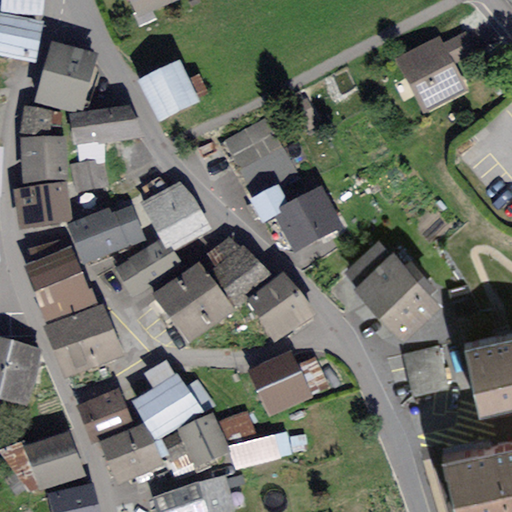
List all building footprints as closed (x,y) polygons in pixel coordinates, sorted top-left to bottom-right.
[(0,0),(0,15),(37,18),(38,0),(0,0)] [(172,0),(117,0),(127,22),(174,4),(172,0)] [(0,61),(23,66),(31,27),(0,20),(0,61)] [(435,37),(386,61),(414,116),(462,92),(451,69),(473,58),(461,34),(439,44),(435,37)] [(21,99),(72,115),(89,63),(38,47),(21,99)] [(134,79),(155,126),(192,109),(170,62),(134,79)] [(185,80),(194,102),(204,98),(196,76),(185,80)] [(120,109),(58,119),(63,152),(125,142),(120,109)] [(45,116),(17,111),(13,140),(43,139),(45,116)] [(225,142),(242,171),(282,148),(266,119),(225,142)] [(58,141),(11,143),(11,191),(59,185),(58,141)] [(94,163),(67,168),(74,195),(100,191),(99,184),(108,183),(104,165),(95,167),(94,163)] [(102,194),(113,210),(134,197),(124,180),(102,194)] [(272,188),(242,203),(253,226),(267,221),(285,256),(340,231),(317,184),(278,200),(272,188)] [(172,185),(134,207),(140,222),(181,199),(172,185)] [(5,196),(10,234),(62,227),(57,189),(5,196)] [(185,200),(142,225),(160,256),(203,232),(185,200)] [(61,229),(77,270),(138,245),(124,209),(105,217),(104,212),(61,229)] [(203,272),(198,275),(221,310),(259,282),(222,238),(195,258),(203,272)] [(337,271),(345,281),(341,285),(394,344),(432,307),(371,239),(337,271)] [(57,242),(21,252),(24,266),(16,269),(33,328),(81,311),(60,252),(57,242)] [(105,279),(126,301),(171,268),(149,245),(116,265),(117,268),(105,279)] [(182,267),(136,301),(174,352),(220,318),(182,267)] [(233,307),(262,347),(307,315),(278,274),(233,307)] [(459,315),(463,335),(495,328),(491,308),(459,315)] [(108,360),(91,312),(35,332),(52,379),(108,360)] [(511,511),(511,331),(451,345),(467,418),(511,407),(511,439),(426,459),(439,511),(511,511)] [(415,394),(448,387),(439,345),(406,352),(415,394)] [(0,409),(20,413),(31,358),(0,351),(0,409)] [(303,402),(282,356),(238,376),(259,422),(303,402)] [(311,359),(291,368),(303,394),(323,385),(311,359)] [(160,364),(137,378),(145,393),(125,405),(146,447),(196,418),(194,415),(210,405),(195,383),(177,392),(160,364)] [(96,441),(130,427),(117,395),(83,409),(96,441)] [(244,416),(213,426),(221,448),(251,438),(244,416)] [(157,445),(174,478),(221,457),(204,419),(168,437),(169,440),(157,445)] [(283,437),(222,452),(228,479),(289,465),(283,437)] [(17,449),(28,494),(74,483),(63,438),(17,449)] [(192,487),(145,502),(148,511),(232,511),(224,480),(193,488),(192,487)] [(88,511),(82,488),(35,498),(38,511),(88,511)]
